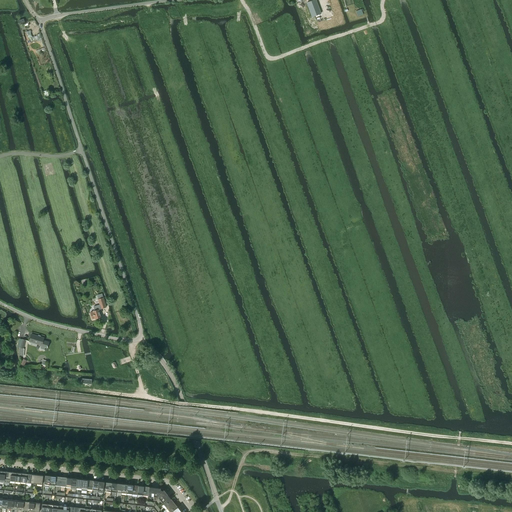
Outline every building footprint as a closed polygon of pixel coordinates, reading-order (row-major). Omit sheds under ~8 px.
[(316,0),(313,0),(306,3),(311,17),(321,13),(316,0)] [(30,32),(26,33),(28,38),(29,37),(31,41),(34,40),(36,39),(37,41),(42,39),(40,34),(36,35),(37,36),(33,38),(30,32)] [(93,311),(90,312),(92,319),(95,318),(100,317),(98,309),(101,308),(106,307),(103,297),(102,295),(100,296),(100,298),(98,299),(99,304),(93,306),(94,310),(93,311)] [(31,334),(29,341),(37,344),(41,345),(39,349),(44,351),(45,347),(47,348),(47,346),(47,347),(48,345),(49,342),(43,340),(44,337),(31,334)] [(149,487),(148,496),(148,495),(153,496),(154,496),(158,497),(162,488),(155,487),(154,487),(149,487)] [(162,488),(158,497),(160,500),(163,504),(170,498),(167,494),(162,488)] [(170,498),(163,504),(164,504),(167,508),(174,503),(174,502),(174,503),(171,499),(170,498)] [(174,503),(167,508),(169,511),(170,511),(177,507),(174,503)]
